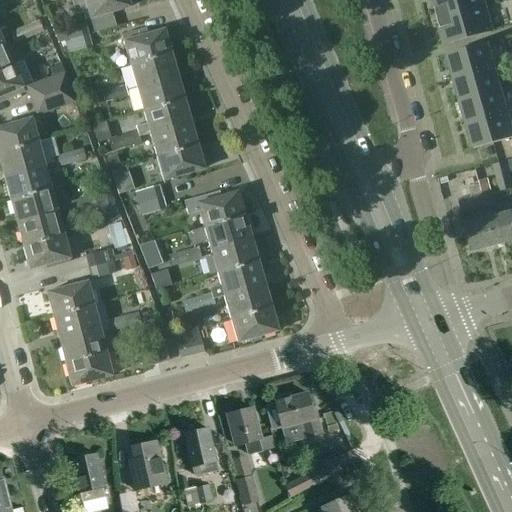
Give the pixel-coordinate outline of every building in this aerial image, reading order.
[(127,0),(84,0),(90,18),(130,7),(127,0)] [(482,0),(432,0),(438,19),(484,5),(482,0)] [(491,32),(484,5),(438,19),(445,45),(491,32)] [(24,26),(28,36),(42,30),(38,20),(24,26)] [(65,41),(88,35),(85,24),(62,30),(65,41)] [(28,36),(24,26),(10,32),(14,42),(28,36)] [(123,36),(131,65),(171,53),(164,29),(140,36),(138,32),(123,36)] [(88,35),(65,41),(68,53),(91,46),(88,35)] [(0,44),(0,71),(13,66),(3,43),(0,44)] [(448,54),(455,78),(493,67),(486,43),(448,54)] [(131,65),(137,87),(178,76),(171,53),(131,65)] [(13,66),(0,71),(0,96),(8,93),(10,97),(24,91),(13,66)] [(455,78),(461,102),(500,91),(493,67),(455,78)] [(28,99),(67,86),(62,71),(23,85),(28,99)] [(137,87),(144,110),(184,99),(178,76),(137,87)] [(67,86),(28,99),(32,113),(72,100),(67,86)] [(111,90),(114,100),(128,96),(125,86),(111,90)] [(114,100),(111,90),(97,94),(99,104),(114,100)] [(506,114),(500,91),(461,102),(468,125),(506,114)] [(148,123),(136,127),(137,132),(139,131),(140,137),(151,133),(191,122),(184,99),(144,110),(148,123)] [(511,138),(511,133),(506,114),(468,125),(475,149),(477,148),(493,143),(511,138)] [(0,125),(0,151),(38,142),(34,128),(41,125),(39,117),(32,119),(31,117),(0,125)] [(151,133),(157,157),(198,146),(191,122),(151,133)] [(124,135),(127,146),(142,142),(140,137),(139,131),(137,132),(124,135)] [(127,146),(124,135),(109,139),(112,150),(127,146)] [(44,165),(38,142),(0,151),(0,161),(4,175),(44,165)] [(204,169),(198,146),(157,157),(164,180),(204,169)] [(68,152),(71,163),(86,159),(83,148),(68,152)] [(71,163),(68,152),(54,157),(57,167),(71,163)] [(507,163),(493,167),(498,187),(500,192),(511,188),(511,183),(507,163)] [(44,165),(4,175),(10,198),(51,188),(44,165)] [(61,185),(51,188),(10,198),(16,221),(57,211),(67,209),(69,214),(83,210),(80,199),(66,203),(61,185)] [(139,203),(162,197),(159,185),(136,192),(139,203)] [(465,199),(458,201),(462,213),(468,211),(475,209),(482,207),(486,207),(482,194),(481,194),(479,185),(469,187),(471,197),(465,199)] [(201,215),(204,226),(244,214),(237,191),(224,195),(224,194),(188,204),(192,218),(201,215)] [(494,191),(482,194),(486,207),(497,204),(494,191)] [(80,199),(83,210),(98,206),(95,195),(80,199)] [(162,197),(139,203),(143,215),(166,208),(162,197)] [(486,207),(496,245),(511,241),(511,211),(500,215),(497,204),(486,207)] [(478,220),(465,224),(472,252),(496,246),(496,245),(486,207),(482,207),(475,209),(478,220)] [(57,211),(16,221),(23,246),(64,235),(57,211)] [(204,226),(211,249),(251,238),(244,214),(204,226)] [(64,235),(23,246),(30,269),(46,264),(47,268),(71,261),(64,235)] [(213,257),(205,260),(210,275),(217,273),(258,261),(256,257),(251,238),(211,249),(213,257)] [(86,253),(89,266),(113,260),(110,247),(86,253)] [(183,252),(186,263),(202,258),(199,247),(183,252)] [(183,252),(169,256),(172,267),(186,263),(183,252)] [(113,260),(89,266),(93,278),(116,272),(113,260)] [(264,285),(258,261),(217,273),(221,285),(210,288),(211,294),(197,298),(200,309),(215,305),(213,299),(224,296),(264,285)] [(53,316),(93,305),(87,282),(46,292),(53,316)] [(224,296),(231,319),(271,308),(264,285),(224,296)] [(200,309),(197,298),(183,302),(186,313),(200,309)] [(53,316),(59,339),(99,329),(93,305),(53,316)] [(278,331),(271,308),(231,319),(237,343),(278,331)] [(122,317),(125,328),(140,324),(138,313),(122,317)] [(125,328),(122,317),(108,321),(111,331),(125,328)] [(197,328),(186,331),(192,355),(204,352),(197,328)] [(99,329),(59,339),(65,363),(105,352),(113,350),(108,333),(101,335),(99,329)] [(192,355),(186,331),(174,335),(180,358),(192,355)] [(168,361),(162,337),(150,340),(156,364),(168,361)] [(150,340),(138,343),(145,367),(156,364),(150,340)] [(105,352),(65,363),(71,386),(111,376),(105,352)] [(277,405),(267,407),(272,430),(283,427),(283,428),(303,422),(307,438),(321,434),(317,418),(315,418),(309,394),(292,399),(290,394),(278,397),(279,402),(276,403),(277,405)] [(253,410),(229,416),(237,447),(246,444),(249,456),(262,453),(259,441),(261,441),(253,410)] [(194,467),(196,477),(218,472),(216,462),(217,462),(210,431),(186,436),(193,467),(194,467)] [(135,460),(129,462),(135,491),(168,484),(158,442),(132,448),(135,460)] [(98,456),(75,461),(78,475),(75,475),(79,493),(81,493),(84,502),(105,497),(102,487),(105,487),(98,456)] [(335,460),(314,471),(320,484),(341,473),(335,460)] [(316,486),(310,474),(288,486),(294,497),(316,486)] [(197,489),(196,477),(177,481),(184,508),(212,502),(209,486),(197,489)] [(252,478),(239,482),(245,505),(258,502),(252,478)] [(3,480),(0,480),(0,511),(10,511),(10,508),(11,508),(3,480)] [(322,510),(322,511),(358,511),(352,496),(322,510)]
